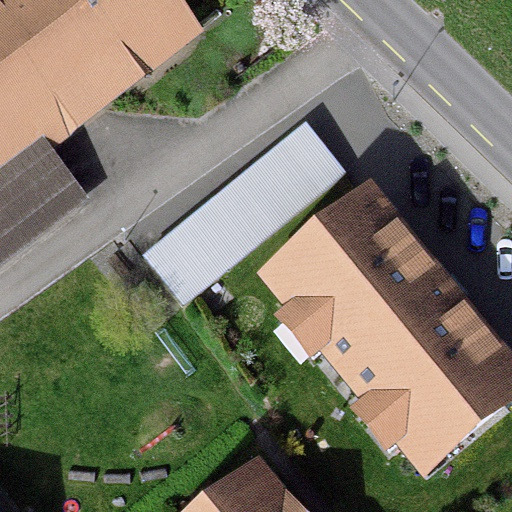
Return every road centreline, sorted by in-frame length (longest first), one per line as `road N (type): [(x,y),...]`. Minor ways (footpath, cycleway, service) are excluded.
road 1 (residential): [(392,28),(0,303)]
road 2 (secondary): [(511,143),(392,28)]
